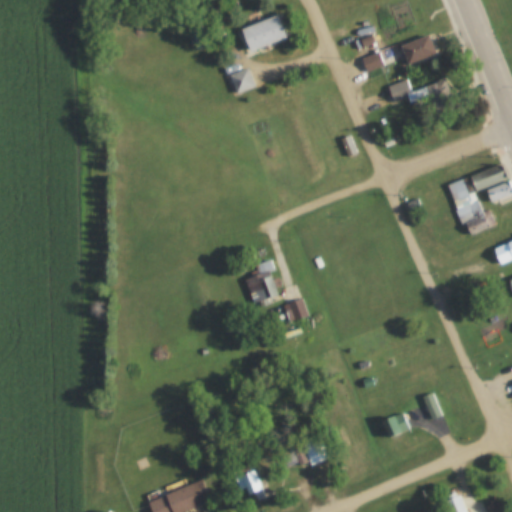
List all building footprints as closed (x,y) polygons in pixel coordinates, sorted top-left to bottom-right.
[(394,17),(404,37),(430,24),(420,4),(394,17)] [(277,15),(238,29),(247,52),(286,38),(277,15)] [(407,66),(436,54),(428,35),(399,46),(407,66)] [(383,67),(379,53),(361,58),(366,72),(383,67)] [(411,90),(408,79),(386,86),(392,107),(426,97),(433,118),(456,111),(446,79),(411,90)] [(358,151),(350,135),(341,139),(350,155),(358,151)] [(447,183),(465,234),(495,224),(490,209),(482,212),(475,190),(506,180),(500,164),(447,183)] [(498,262),(511,256),(511,239),(493,247),(498,262)] [(254,260),(271,253),(287,294),(255,307),(244,278),(259,272),(254,260)] [(390,435),(408,424),(400,411),(382,422),(390,435)] [(328,457),(320,437),(300,444),(308,465),(328,457)] [(251,496),(262,490),(251,471),(240,477),(251,496)] [(179,511),(208,501),(200,480),(147,501),(150,511),(179,511)] [(450,511),(486,511),(481,496),(465,501),(461,490),(445,495),(450,511)]
